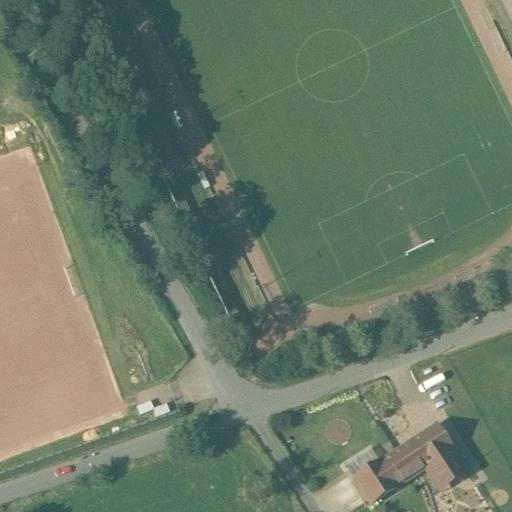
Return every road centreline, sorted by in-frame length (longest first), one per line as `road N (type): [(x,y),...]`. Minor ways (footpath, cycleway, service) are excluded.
road 1 (unclassified): [(249,412),(1,0)]
road 2 (unclassified): [(511,318),(249,412)]
road 3 (unclassified): [(249,412),(0,496)]
road 4 (residential): [(249,412),(316,511)]
